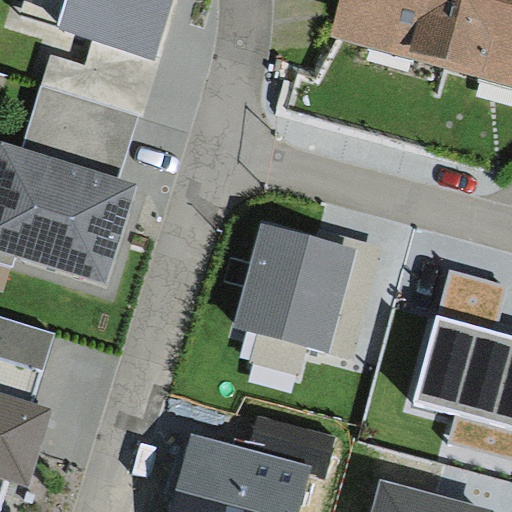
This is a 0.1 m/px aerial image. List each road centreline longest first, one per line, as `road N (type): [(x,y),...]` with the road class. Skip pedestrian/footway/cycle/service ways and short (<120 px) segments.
road 1 (residential): [(105,511),(219,139)]
road 2 (residential): [(219,139),(511,224)]
road 3 (residential): [(237,0),(236,78),(219,139)]
